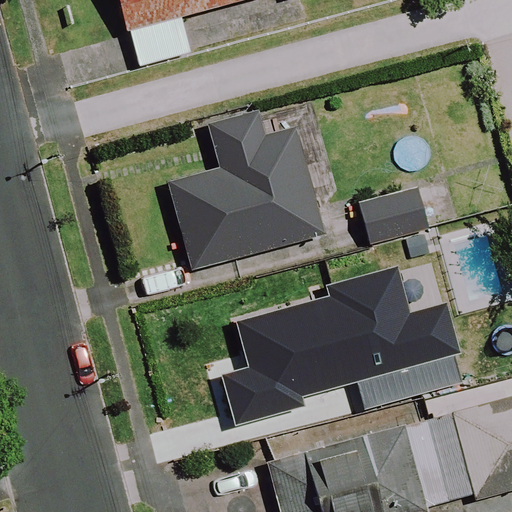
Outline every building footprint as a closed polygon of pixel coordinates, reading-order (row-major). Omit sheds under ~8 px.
[(98,0),(118,71),(188,53),(171,23),(256,0),(98,0)] [(259,144),(252,121),(208,133),(218,170),(165,185),(191,280),(251,264),(256,281),(309,266),(301,237),(320,232),(293,134),(259,144)] [(414,199),(352,216),(362,255),(425,239),(414,199)] [(399,334),(385,285),(232,328),(245,371),(219,379),(234,433),(302,414),(299,404),(375,383),(364,343),(399,334)] [(461,347),(375,372),(388,413),(473,388),(461,347)] [(511,400),(399,432),(264,470),(275,511),(444,511),(511,493),(511,400)]
